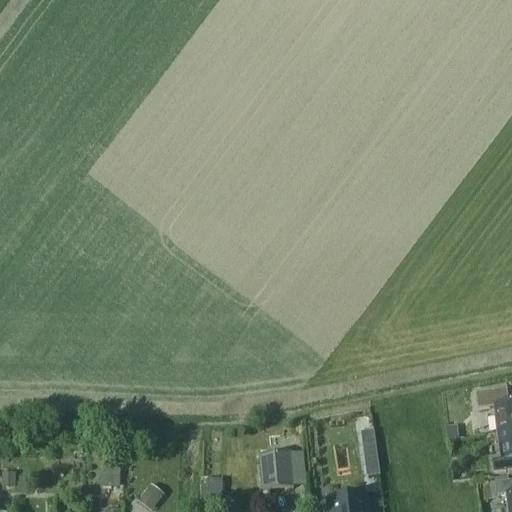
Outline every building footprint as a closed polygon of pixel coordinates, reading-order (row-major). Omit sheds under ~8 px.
[(511,405),(508,406),(506,391),(474,395),(477,412),(495,409),(499,435),(511,433),(511,405)] [(511,433),(499,435),(503,461),(492,463),(494,476),(511,472),(511,433)] [(373,434),(362,435),(363,447),(375,446),(373,434)] [(294,489),(291,454),(258,457),(262,492),(294,489)] [(378,464),(366,466),(368,478),(379,476),(378,464)] [(103,469),(102,490),(112,490),(112,470),(103,469)] [(3,475),(3,490),(16,490),(16,475),(3,475)] [(31,492),(43,492),(43,476),(31,476),(31,492)] [(511,511),(511,482),(495,485),(496,498),(507,496),(508,511),(511,511)] [(221,484),(201,483),(200,511),(220,511),(221,484)] [(138,503),(149,511),(152,511),(164,496),(151,486),(138,503)]
